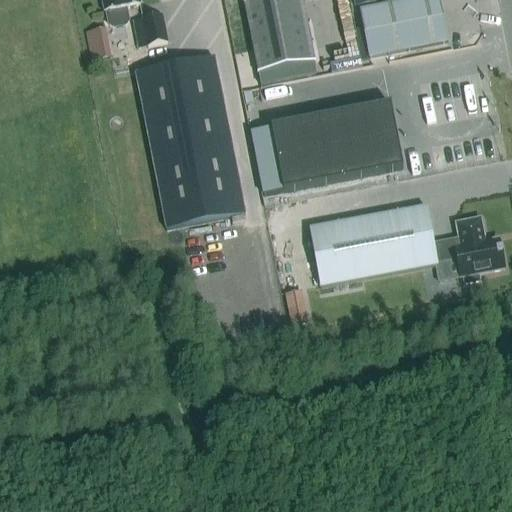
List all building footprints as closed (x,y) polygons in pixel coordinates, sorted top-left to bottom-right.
[(101,0),(105,15),(106,14),(109,27),(113,30),(126,27),(129,23),(126,11),(140,8),(138,0),(101,0)] [(314,66),(301,0),(272,0),(244,6),(258,77),(314,66)] [(375,5),(374,0),(353,0),(355,9),(375,5)] [(447,45),(438,0),(427,0),(360,13),(369,60),(447,45)] [(162,18),(142,22),(148,49),(167,46),(162,18)] [(108,30),(87,32),(91,61),(112,59),(108,30)] [(251,52),(236,55),(238,67),(253,64),(251,52)] [(166,233),(245,218),(214,60),(136,76),(166,233)] [(283,195),(403,172),(390,108),(271,131),(283,195)] [(480,222),(457,227),(460,243),(434,248),(427,210),(309,233),(320,292),(438,269),(436,263),(456,259),(460,280),(464,280),(465,285),(478,283),(477,277),(504,272),(498,243),(481,246),(480,240),(483,240),(480,222)] [(308,326),(302,294),(285,297),(291,329),(308,326)] [(243,319),(247,342),(278,336),(274,313),(243,319)]
